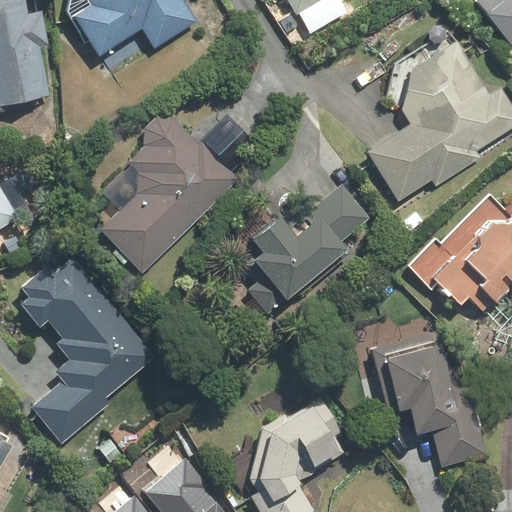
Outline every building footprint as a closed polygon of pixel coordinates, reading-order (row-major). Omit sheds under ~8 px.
[(0,0),(0,108),(50,99),(39,43),(45,42),(37,0),(0,0)] [(66,0),(65,7),(96,56),(140,28),(152,47),(197,19),(184,0),(66,0)] [(286,0),(294,13),(317,0),(286,0)] [(511,0),(474,0),(511,47),(511,0)] [(362,149),(394,201),(430,179),(434,185),(480,156),(476,150),(511,127),(511,108),(498,86),(488,92),(448,27),(392,62),(386,94),(404,123),(362,149)] [(98,227),(141,271),(239,178),(201,139),(199,141),(173,115),(155,114),(142,127),(143,144),(98,187),(118,207),(98,227)] [(0,180),(0,248),(42,223),(12,173),(0,180)] [(245,288),(266,312),(333,255),(339,262),(351,251),(342,240),(369,217),(339,182),(290,225),(277,210),(248,235),(258,247),(239,263),(254,280),(245,288)] [(435,236),(406,265),(431,289),(437,282),(458,303),(467,294),(486,312),(511,285),(511,212),(511,213),(489,191),(439,241),(435,236)] [(27,406),(60,444),(109,402),(105,397),(155,354),(63,246),(18,284),(26,294),(18,301),(38,324),(45,318),(60,335),(53,342),(66,357),(53,369),(60,378),(27,406)] [(439,329),(368,346),(385,417),(409,411),(414,431),(430,427),(440,468),(488,456),(471,388),(454,392),(439,329)] [(249,492),(261,511),(307,511),(315,507),(298,481),(346,451),(335,434),(341,431),(318,394),(286,414),(283,410),(260,424),(246,476),(254,489),(249,492)] [(0,511),(1,511),(16,488),(0,479),(0,456),(11,438),(0,432),(0,511)] [(224,511),(182,462),(145,493),(161,511),(224,511)] [(146,511),(133,497),(115,511),(146,511)]
